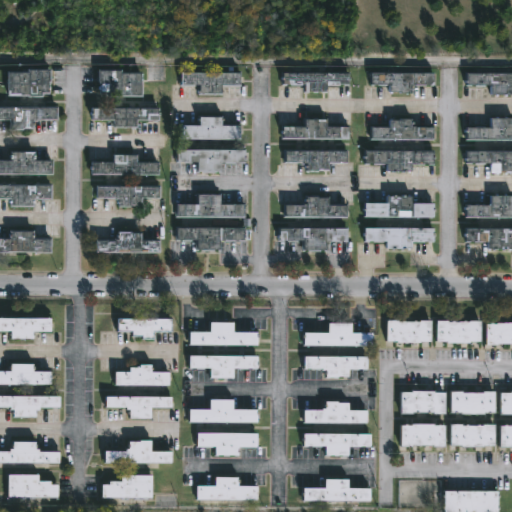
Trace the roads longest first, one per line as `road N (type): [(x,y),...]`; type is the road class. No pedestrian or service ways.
road 1 (residential): [(0,284),(511,287)]
road 2 (residential): [(447,287),(448,75)]
